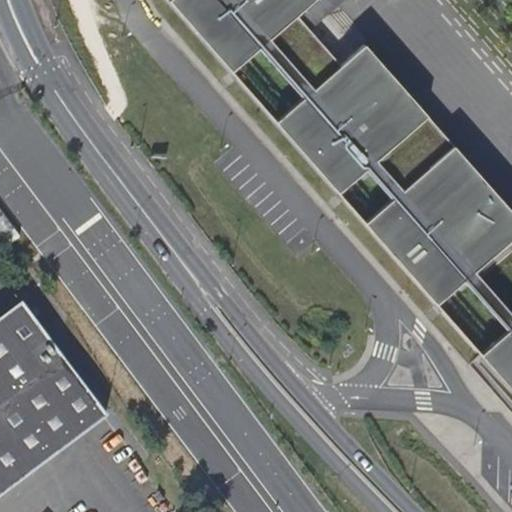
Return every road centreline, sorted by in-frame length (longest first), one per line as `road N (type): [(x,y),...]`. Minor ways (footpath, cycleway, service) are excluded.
road 1 (unclassified): [(194,278),(47,78),(7,0)]
road 2 (unclassified): [(414,511),(218,293),(194,278)]
road 3 (unclassified): [(194,278),(201,304),(282,405),(384,511)]
road 4 (unknown): [(408,0),(511,114)]
